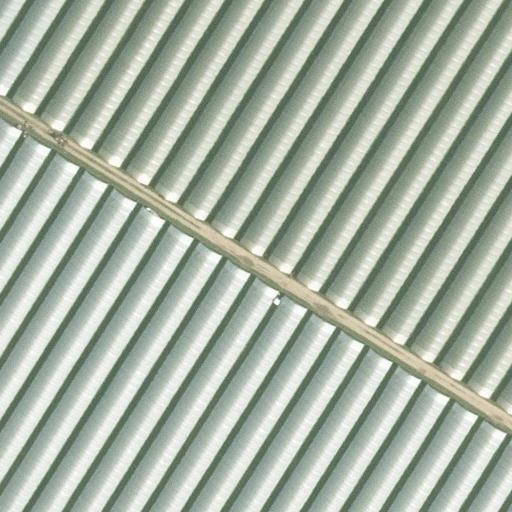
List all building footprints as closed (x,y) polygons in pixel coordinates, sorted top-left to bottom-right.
[(35,0),(0,67),(0,100),(9,106),(64,0),(35,0)] [(120,0),(46,130),(64,140),(144,0),(120,0)] [(152,196),(181,213),(302,0),(157,0),(73,147),(99,162),(99,163),(128,180),(127,180),(153,195),(152,196)] [(217,237),(238,248),(352,42),(361,47),(386,0),(360,0),(359,3),(362,4),(350,26),(346,24),(334,46),(325,42),(217,237)] [(393,57),(273,272),(295,284),(294,286),(324,302),(323,304),(355,322),(511,39),(511,0),(390,0),(248,256),(268,267),(410,12),(424,20),(401,62),(393,57)] [(339,0),(327,0),(324,6),(333,11),(339,0)] [(511,55),(366,328),(381,337),(380,339),(411,356),(410,357),(438,372),(511,235),(511,213),(510,217),(498,211),(511,184),(511,55)] [(188,219),(207,230),(295,73),(275,62),(188,219)] [(511,321),(471,395),(495,408),(494,410),(511,419),(511,321)] [(453,511),(496,433),(480,425),(481,423),(445,404),(387,511),(453,511)] [(0,489),(27,446),(19,441),(9,458),(0,452),(0,489)] [(56,489),(41,511),(66,511),(74,501),(56,489)]
